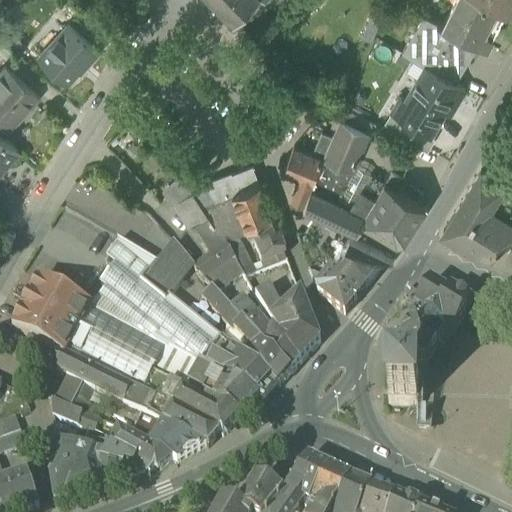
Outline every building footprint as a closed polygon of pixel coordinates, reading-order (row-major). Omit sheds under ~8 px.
[(211,0),(233,23),(256,0),(211,0)] [(487,47),(507,8),(492,0),(454,0),(443,24),(455,31),(478,42),(487,47)] [(511,0),(492,0),(507,8),(509,9),(511,2),(511,0)] [(426,64),(455,82),(465,64),(444,50),(455,31),(443,24),(424,15),(402,51),(425,66),(426,64)] [(67,27),(38,60),(67,85),(96,52),(67,27)] [(444,50),(465,64),(478,42),(455,31),(444,50)] [(391,111),(430,135),(452,98),(457,101),(465,88),(455,82),(426,64),(425,66),(405,99),(400,96),(391,111)] [(0,75),(0,135),(22,112),(25,115),(40,99),(6,69),(0,75)] [(345,106),(340,118),(369,132),(368,134),(398,149),(404,138),(345,106)] [(0,135),(0,136),(3,139),(25,115),(22,112),(0,135)] [(337,164),(353,170),(368,134),(369,132),(340,118),(332,136),(323,158),(337,164)] [(314,155),(323,158),(332,136),(323,133),(314,155)] [(0,172),(18,152),(3,139),(0,136),(0,172)] [(289,199),(304,206),(310,190),(323,158),(314,155),(293,147),(283,173),(298,179),(289,199)] [(337,164),(323,158),(310,190),(324,196),(337,164)] [(232,175),(238,193),(259,185),(253,166),(232,175)] [(511,188),(504,184),(505,183),(482,168),(477,177),(443,231),(496,264),(511,239),(511,188)] [(385,182),(397,189),(403,178),(392,172),(385,182)] [(214,202),(232,195),(238,193),(232,175),(214,182),(205,185),(214,202)] [(371,175),(351,209),(365,215),(385,183),(371,175)] [(167,198),(173,206),(192,193),(183,182),(167,198)] [(385,182),(385,183),(365,215),(362,222),(397,243),(405,241),(427,207),(425,206),(397,189),(385,182)] [(192,193),(202,208),(214,202),(205,185),(192,193)] [(232,195),(247,229),(272,219),(259,185),(238,193),(232,195)] [(365,215),(351,209),(324,196),(310,190),(304,206),(357,231),(362,222),(365,215)] [(193,225),(207,217),(202,208),(192,193),(173,206),(189,229),(194,226),(193,225)] [(214,202),(202,208),(207,217),(221,241),(235,235),(247,229),(232,195),(214,202)] [(212,256),(194,269),(195,269),(212,289),(217,294),(243,278),(221,241),(207,217),(193,225),(194,226),(212,256)] [(284,251),(272,219),(247,229),(254,247),(261,264),(275,259),(283,256),(284,251)] [(307,230),(320,244),(332,227),(331,227),(315,219),(307,230)] [(243,278),(245,282),(254,275),(256,274),(247,257),(245,258),(235,235),(221,241),(243,278)] [(350,236),(342,247),(380,276),(394,257),(350,236)] [(142,286),(157,266),(121,243),(107,259),(116,267),(101,286),(107,291),(91,310),(92,311),(113,323),(112,323),(138,337),(166,304),(142,286)] [(172,297),(183,284),(195,269),(194,269),(173,245),(157,266),(142,286),(166,304),(169,299),(169,300),(172,297)] [(380,276),(342,247),(332,259),(332,260),(338,266),(348,276),(367,291),(379,276),(380,276)] [(261,264),(264,271),(278,266),(275,259),(261,264)] [(311,279),(316,291),(338,266),(332,260),(311,279)] [(348,276),(338,266),(316,291),(318,297),(345,318),(367,291),(348,276)] [(70,269),(65,282),(77,287),(83,275),(70,269)] [(63,359),(65,360),(92,311),(91,310),(60,293),(40,282),(29,301),(36,305),(30,316),(23,313),(12,331),(31,342),(63,359)] [(420,362),(426,366),(429,361),(437,348),(447,331),(454,336),(473,306),(451,293),(442,288),(440,291),(431,286),(410,320),(415,323),(399,349),(420,362)] [(217,294),(212,289),(202,299),(232,333),(233,332),(243,323),(232,311),(217,294)] [(272,325),(276,329),(280,334),(278,335),(288,347),(300,367),(321,345),(301,296),(281,313),(270,291),(256,299),(272,325)] [(166,304),(138,337),(156,347),(157,345),(167,351),(168,349),(200,366),(220,341),(169,300),(169,299),(166,304)] [(29,301),(23,313),(30,316),(36,305),(29,301)] [(243,323),(261,343),(270,334),(244,302),(232,311),(243,323)] [(158,400),(173,409),(185,388),(203,398),(225,382),(217,377),(200,366),(168,349),(167,351),(157,345),(156,347),(138,337),(112,323),(113,323),(92,311),(65,360),(74,364),(77,359),(144,392),(158,400)] [(233,332),(252,352),(261,343),(243,323),(233,332)] [(276,329),(270,334),(261,343),(275,358),(292,376),(300,367),(288,347),(278,335),(280,334),(276,329)] [(235,353),(244,361),(252,352),(233,332),(232,333),(222,343),(235,353)] [(220,341),(200,366),(217,377),(235,353),(222,343),(220,341)] [(22,358),(54,374),(63,359),(31,342),(22,358)] [(275,358),(261,343),(252,352),(244,361),(279,391),(292,376),(275,358)] [(265,405),(279,391),(244,361),(235,353),(217,377),(225,382),(226,381),(239,388),(240,388),(260,400),(259,401),(265,405)] [(54,374),(68,381),(68,380),(77,365),(74,364),(65,360),(63,359),(54,374)] [(143,417),(163,427),(173,409),(158,400),(153,398),(152,402),(77,365),(68,380),(95,393),(111,401),(125,408),(124,410),(143,417)] [(56,405),(84,417),(95,393),(68,380),(68,381),(56,405)] [(389,409),(418,410),(419,381),(390,380),(389,409)] [(225,382),(203,398),(241,420),(240,419),(259,401),(260,400),(240,388),(239,388),(226,381),(225,382)] [(185,388),(173,409),(224,437),(241,420),(203,398),(185,388)] [(105,414),(137,428),(143,417),(124,410),(125,408),(111,401),(105,414)] [(88,433),(94,436),(100,423),(88,418),(84,417),(56,405),(53,404),(52,404),(53,418),(54,419),(88,433)] [(224,437),(173,409),(163,427),(207,448),(209,450),(220,436),(223,438),(224,437)] [(163,427),(143,417),(137,428),(132,437),(150,447),(163,427)] [(0,425),(0,441),(21,434),(15,420),(0,425)] [(100,423),(94,436),(112,443),(119,431),(100,423)] [(207,448),(163,427),(150,447),(172,461),(177,464),(207,448)] [(112,443),(109,447),(155,471),(156,471),(160,471),(172,461),(150,447),(132,437),(119,431),(112,443)] [(109,447),(112,443),(94,436),(88,433),(84,445),(108,450),(109,447)] [(0,457),(26,448),(21,434),(0,441),(0,457)] [(52,476),(56,502),(66,500),(103,491),(99,472),(98,472),(103,457),(54,447),(54,452),(52,476)] [(146,478),(155,471),(109,447),(108,450),(103,457),(98,472),(99,472),(111,477),(130,484),(146,478)] [(300,499),(309,505),(331,470),(311,461),(308,460),(305,464),(304,466),(297,477),(287,492),(300,499)] [(305,511),(306,511),(310,511),(335,472),(331,470),(309,505),(305,511)] [(334,511),(352,480),(335,472),(310,511),(334,511)] [(252,491),(226,507),(236,511),(273,511),(279,504),(287,492),(297,477),(289,473),(262,486),(256,483),(252,491)] [(27,475),(5,482),(16,511),(30,511),(39,509),(27,475)] [(334,511),(361,511),(373,489),(352,480),(334,511)] [(16,511),(5,482),(0,484),(0,511),(16,511)] [(390,511),(396,498),(373,489),(361,511),(390,511)] [(297,504),(300,499),(287,492),(279,504),(273,511),(296,511),(298,508),(297,504)] [(420,511),(422,510),(422,509),(396,498),(390,511),(420,511)]
